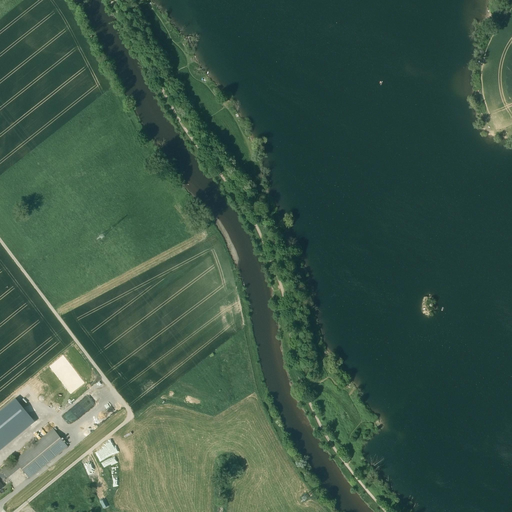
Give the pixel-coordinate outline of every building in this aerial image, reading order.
[(433,296),(426,296),(423,299),(422,300),(422,313),(423,315),(432,316),(435,313),(435,308),(436,306),(436,304),(436,300),(433,296)] [(15,399),(0,411),(0,444),(32,418),(15,399)] [(53,429),(15,461),(20,467),(29,478),(68,447),(66,445),(68,444),(66,442),(65,443),(53,429)] [(15,461),(2,471),(8,478),(20,467),(15,461)] [(101,504),(106,502),(98,483),(92,485),(101,504)]
